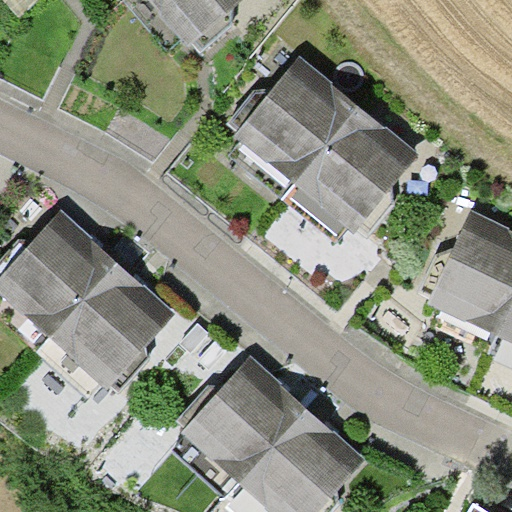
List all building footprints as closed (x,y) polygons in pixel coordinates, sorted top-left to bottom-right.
[(38,0),(2,0),(19,17),(38,0)] [(149,0),(189,46),(242,0),(149,0)] [(293,183),(358,105),(300,56),(234,135),(293,183)] [(358,105),(293,183),(354,233),(419,155),(358,105)] [(0,291),(50,338),(118,261),(60,209),(0,277),(0,291)] [(496,334),(511,300),(511,229),(471,209),(426,302),(496,334)] [(118,261),(50,338),(109,389),(176,313),(118,261)] [(511,300),(496,334),(511,342),(511,300)] [(238,484),(307,408),(251,357),(182,432),(238,484)] [(319,511),(366,461),(307,408),(238,484),(268,511),(319,511)] [(488,511),(472,502),(465,511),(488,511)]
